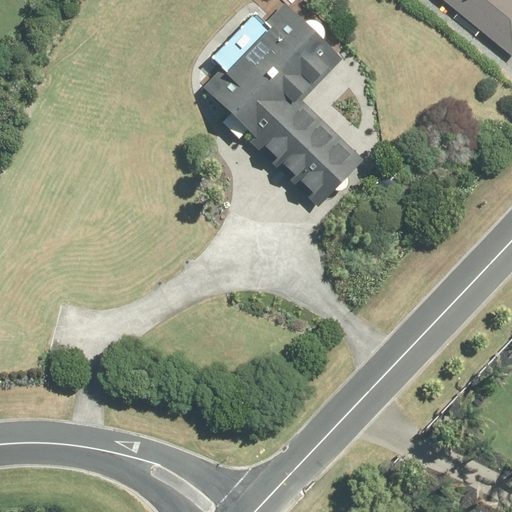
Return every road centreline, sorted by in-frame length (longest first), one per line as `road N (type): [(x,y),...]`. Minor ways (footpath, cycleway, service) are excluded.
road 1 (tertiary): [(511,240),(254,511)]
road 2 (tertiary): [(0,448),(40,441),(105,449),(163,470),(214,511)]
road 3 (unknown): [(345,415),(511,504)]
